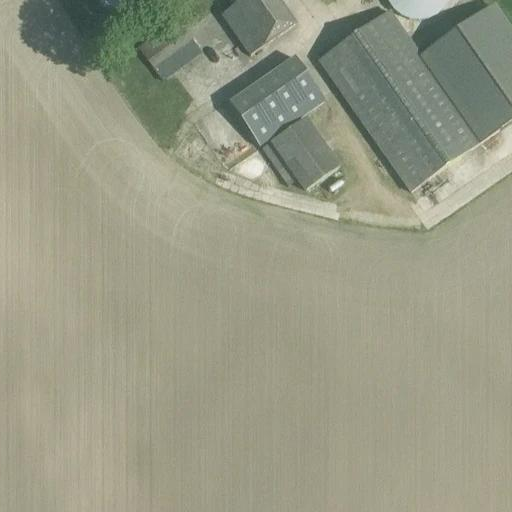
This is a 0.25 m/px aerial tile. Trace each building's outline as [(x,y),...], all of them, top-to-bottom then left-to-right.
[(294,26),(276,0),(226,0),(232,9),(221,16),(249,57),(294,26)] [(448,1),(447,0),(386,0),(388,2),(393,10),(400,16),(409,20),(418,21),(427,19),(436,15),(443,9),(448,1)] [(511,122),(511,30),(494,5),(420,56),(390,13),(319,63),(410,193),(481,144),(511,122)] [(177,19),(137,49),(153,70),(192,40),(177,19)] [(296,59),(280,70),(311,112),(325,102),(296,59)] [(305,120),(270,145),(262,150),(288,188),(296,182),(304,193),(339,168),(305,120)]
